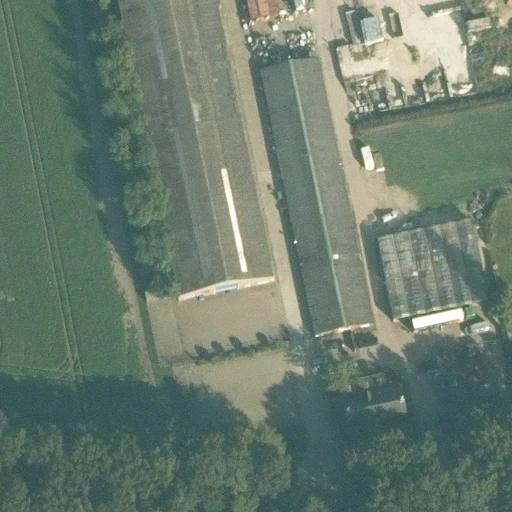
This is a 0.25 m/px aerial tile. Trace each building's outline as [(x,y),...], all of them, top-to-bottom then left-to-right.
[(115,0),(129,65),(178,303),(273,283),(215,0),(115,0)] [(440,54),(468,46),(458,8),(429,16),(440,54)] [(361,23),(364,45),(383,43),(380,21),(361,23)] [(372,328),(317,60),(260,72),(315,339),(372,328)] [(392,324),(488,304),(471,224),(376,243),(392,324)] [(374,429),(376,435),(406,429),(397,390),(385,392),(382,379),(337,389),(349,441),(350,441),(349,435),(374,429)]
